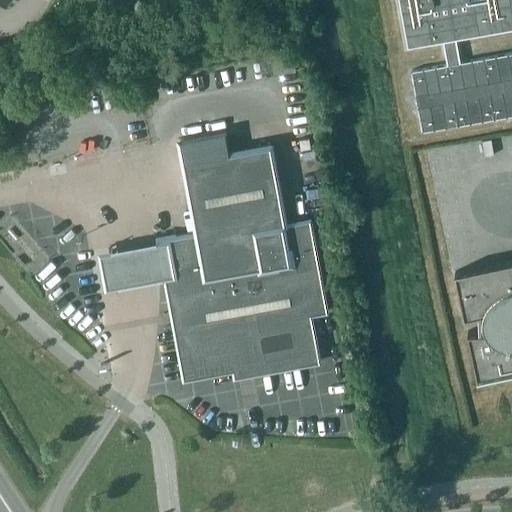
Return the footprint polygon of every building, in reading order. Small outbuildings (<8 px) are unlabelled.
[(511,0),(398,0),(407,47),(443,40),(447,64),(460,62),(456,38),(511,28),(511,0)] [(511,57),(411,78),(424,139),(511,120),(511,57)] [(180,138),(197,230),(174,234),(174,237),(164,242),(166,254),(161,255),(165,275),(185,378),(251,365),(253,372),(320,359),(312,313),(329,310),(311,217),(285,221),(270,143),(229,151),(226,130),(180,138)] [(298,140),(300,148),(309,146),(308,138),(298,140)] [(482,144),(484,156),(493,154),(491,142),(482,144)] [(466,194),(456,147),(427,153),(437,200),(466,194)] [(447,245),(476,239),(473,228),(466,194),(437,200),(444,234),(447,245)] [(174,237),(174,234),(125,243),(97,249),(104,285),(132,281),(165,275),(161,255),(166,254),(164,242),(174,237)] [(511,376),(511,259),(455,271),(464,316),(478,313),(479,330),(467,331),(479,384),(511,376)]
